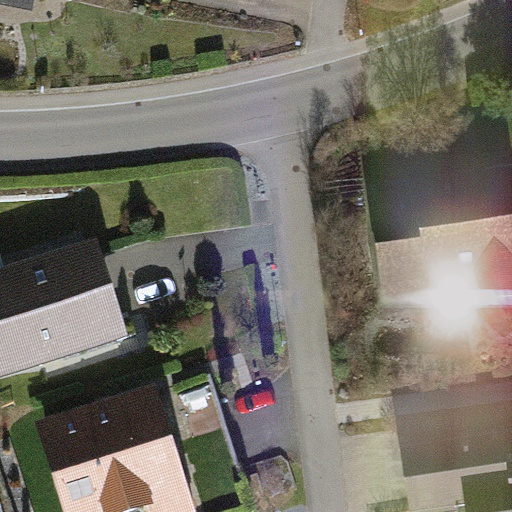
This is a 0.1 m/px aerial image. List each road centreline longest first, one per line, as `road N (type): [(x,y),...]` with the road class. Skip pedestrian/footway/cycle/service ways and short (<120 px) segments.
road 1 (residential): [(279,104),(330,511)]
road 2 (tertiary): [(279,104),(174,128),(0,146)]
road 3 (tertiary): [(511,30),(326,94)]
